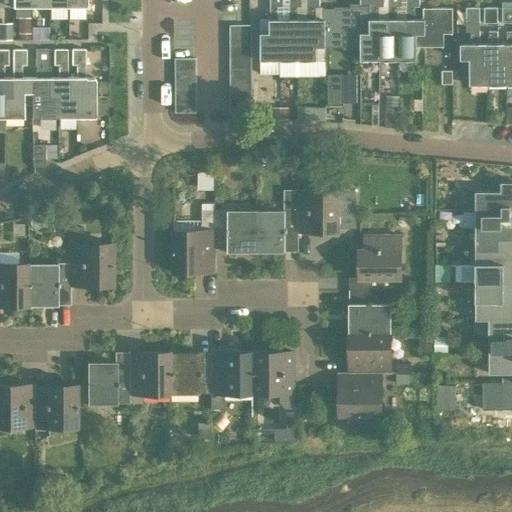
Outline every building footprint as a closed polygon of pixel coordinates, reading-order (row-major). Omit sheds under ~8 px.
[(13,0),(14,8),(32,8),(32,0),(13,0)] [(32,0),(32,8),(50,8),(50,0),(32,0)] [(290,21),(280,21),(280,9),(285,9),(285,0),(271,0),(272,22),(271,22),(271,34),(262,34),(262,61),(281,61),(281,35),(290,35),(290,21)] [(289,0),(290,21),(290,35),(281,35),(281,61),(299,61),(299,35),(307,35),(307,21),(298,21),(298,8),(303,8),(302,0),(289,0)] [(299,35),(299,61),(318,61),(318,48),(326,48),(326,21),(324,21),(316,21),(316,8),(321,8),(321,0),(306,0),(307,21),(307,35),(299,35)] [(362,48),(362,61),(381,61),(381,34),(390,34),(390,20),(381,20),(381,8),(385,8),(385,0),(371,0),(372,5),(371,20),(371,34),(361,34),(362,48)] [(389,0),(390,20),(390,34),(381,34),(381,61),(399,60),(398,34),(407,34),(407,20),(398,20),(397,7),(403,7),(402,0),(389,0)] [(406,0),(407,20),(407,34),(398,34),(399,60),(418,60),(418,47),(426,47),(426,20),(424,20),(416,20),(416,7),(420,7),(420,0),(406,0)] [(324,9),(324,21),(326,21),(326,48),(362,48),(361,34),(371,34),(371,20),(372,5),(362,5),(352,5),(352,9),(324,9)] [(484,7),(484,23),(497,23),(497,7),(484,7)] [(511,7),(502,7),(502,23),(511,23),(511,7)] [(424,9),(424,20),(426,20),(426,47),(443,47),(443,35),(453,35),(452,8),(424,9)] [(466,8),(466,24),(479,23),(479,8),(466,8)] [(229,25),(229,36),(252,36),(251,25),(229,25)] [(508,45),(499,45),(498,45),(499,59),(507,59),(508,85),(511,84),(511,31),(508,32),(508,45)] [(481,45),(482,45),(482,32),(472,32),(472,45),(461,45),(461,60),(471,60),(471,85),(490,85),(490,59),(481,59),(481,45)] [(490,45),(482,45),(481,45),(481,59),(490,59),(490,85),(508,85),(507,59),(499,59),(498,45),(499,45),(499,32),(490,32),(490,45)] [(229,36),(229,47),(252,47),(252,36),(229,36)] [(229,47),(229,58),(252,58),(252,47),(229,47)] [(0,118),(5,118),(6,118),(6,93),(16,93),(16,79),(15,79),(15,51),(12,51),(12,79),(5,79),(3,79),(2,65),(7,65),(7,51),(0,50),(0,118)] [(77,78),(68,78),(68,93),(77,93),(77,117),(96,117),(96,78),(85,78),(85,50),(72,50),(72,66),(77,66),(77,78)] [(6,93),(6,118),(24,118),(24,106),(32,106),(32,78),(24,78),(24,66),(28,66),(28,51),(15,51),(15,79),(16,79),(16,93),(6,93)] [(32,78),(32,106),(40,106),(40,118),(59,117),(59,93),(49,93),(50,78),(50,51),(36,51),(36,66),(36,78),(32,78)] [(50,78),(49,93),(59,93),(59,117),(77,117),(77,93),(68,93),(68,78),(68,51),(54,51),(54,66),(58,66),(58,78),(50,78)] [(175,58),(175,69),(196,69),(196,58),(175,58)] [(229,58),(230,69),(252,69),(252,58),(229,58)] [(175,69),(175,80),(196,80),(196,69),(175,69)] [(230,69),(230,80),(252,80),(252,69),(230,69)] [(441,83),(453,83),(453,71),(441,71),(441,83)] [(343,102),(342,73),(328,74),(328,105),(343,105),(343,102)] [(175,80),(175,91),(196,91),(196,80),(175,80)] [(230,80),(230,91),(252,90),(252,80),(230,80)] [(230,91),(230,101),(252,101),(252,90),(230,91)] [(175,91),(175,102),(196,102),(196,91),(175,91)] [(384,126),(397,127),(399,96),(385,95),(384,126)] [(252,101),(230,101),(230,113),(252,112),(252,101)] [(196,102),(175,102),(175,113),(196,113),(196,102)] [(315,107),(314,119),(325,120),(325,108),(315,107)] [(44,144),(32,145),(33,168),(45,167),(44,159),(44,144)] [(477,194),(477,212),(503,212),(503,203),(511,202),(511,183),(502,183),(502,193),(477,194)] [(297,190),(297,209),(298,209),(298,232),(339,232),(339,190),(297,190)] [(477,212),(477,230),(503,230),(503,221),(511,221),(511,202),(503,203),(503,212),(477,212)] [(215,252),(215,209),(201,209),(201,230),(174,230),(174,272),(216,272),(216,252),(215,252)] [(257,209),(215,209),(215,252),(216,252),(257,252),(257,209)] [(298,209),(297,209),(257,209),(257,252),(298,252),(298,232),(298,209)] [(477,230),(477,248),(503,248),(503,239),(511,239),(511,221),(503,221),(503,230),(477,230)] [(69,243),(69,264),(70,264),(70,285),(111,285),(111,243),(83,243),(83,225),(69,225),(69,243)] [(359,249),(359,290),(359,291),(391,291),(391,292),(401,292),(401,249),(401,234),(363,233),(363,249),(359,249)] [(477,248),(477,266),(503,266),(503,257),(511,256),(511,239),(503,239),(503,248),(477,248)] [(477,266),(477,284),(503,284),(503,275),(511,274),(511,256),(503,257),(503,266),(477,266)] [(29,264),(0,263),(0,305),(29,306),(29,264)] [(69,264),(29,264),(29,306),(70,306),(70,285),(70,264),(69,264)] [(477,284),(477,301),(503,301),(503,292),(511,292),(511,274),(503,275),(503,284),(477,284)] [(349,290),(349,332),(391,332),(391,303),(404,303),(404,292),(401,292),(391,292),(391,291),(359,291),(359,290),(349,290)] [(477,321),(491,321),(491,320),(511,319),(511,292),(503,292),(503,301),(477,301),(477,321)] [(491,321),(491,338),(511,337),(511,319),(491,320),(491,321)] [(349,332),(349,372),(349,373),(381,372),(381,374),(391,374),(391,332),(349,332)] [(511,337),(491,338),(492,356),(511,355),(511,337)] [(129,393),(169,393),(169,352),(128,352),(128,362),(129,362),(129,394),(129,393)] [(169,393),(210,393),(210,352),(169,352),(169,393)] [(210,393),(251,393),(251,352),(210,352),(210,393)] [(251,352),(251,393),(278,393),(279,403),(284,408),(292,408),(293,393),(293,352),(251,352)] [(504,375),(504,383),(511,382),(511,355),(492,356),(492,375),(504,375)] [(129,404),(129,393),(129,394),(129,362),(128,362),(87,362),(87,404),(129,404)] [(349,373),(349,372),(339,372),(339,415),(381,415),(381,374),(381,372),(349,373)] [(35,385),(0,384),(0,426),(35,427),(35,385)] [(76,385),(35,385),(35,427),(76,427),(76,385)]
